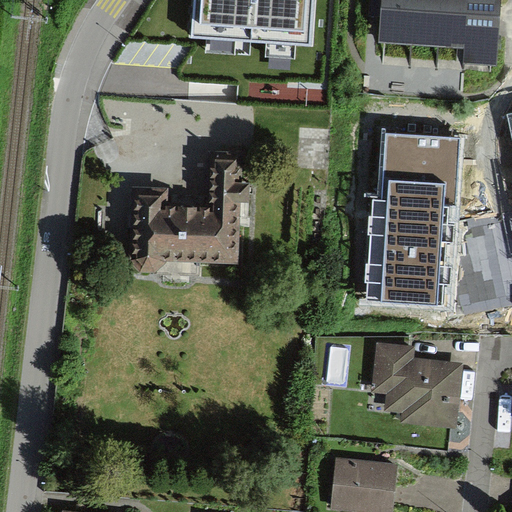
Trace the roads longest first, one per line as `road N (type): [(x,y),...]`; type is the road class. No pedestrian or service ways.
road 1 (residential): [(115,0),(92,29),(68,104),(21,511)]
road 2 (residential): [(467,511),(486,343)]
